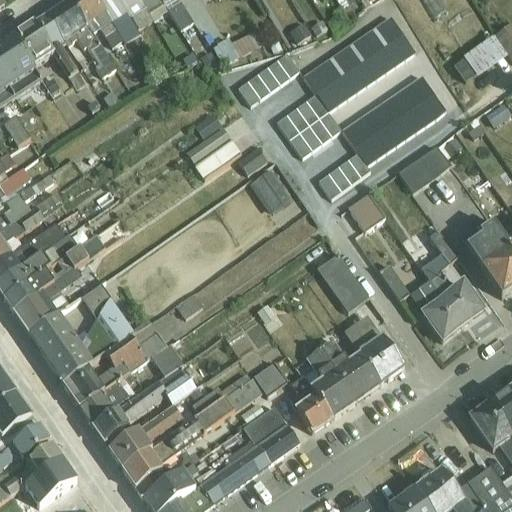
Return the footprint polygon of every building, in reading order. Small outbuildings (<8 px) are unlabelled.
[(76,0),(70,4),(93,38),(101,34),(112,52),(115,50),(117,54),(120,53),(126,49),(125,48),(104,15),(107,13),(96,0),(76,0)] [(104,15),(125,48),(141,38),(138,33),(115,0),(96,0),(107,13),(104,15)] [(115,0),(138,33),(153,25),(137,0),(115,0)] [(137,0),(153,25),(167,15),(163,9),(156,0),(137,0)] [(156,0),(163,9),(167,15),(183,35),(183,34),(194,26),(176,0),(156,0)] [(344,0),(334,0),(341,11),(348,7),(344,0)] [(47,19),(64,46),(67,49),(78,42),(85,52),(88,50),(99,68),(95,70),(102,81),(116,72),(93,38),(70,4),(47,19)] [(34,28),(54,60),(77,92),(85,87),(60,48),(64,46),(47,19),(34,28)] [(391,21),(306,80),(330,115),(415,56),(391,21)] [(322,23),(311,30),(319,42),(330,35),(322,23)] [(305,27),(290,37),(297,49),(312,39),(305,27)] [(13,41),(34,73),(54,60),(34,28),(13,41)] [(511,28),(494,42),(511,66),(511,28)] [(229,43),(218,49),(228,68),(264,50),(257,35),(232,48),(229,43)] [(276,36),(265,41),(272,57),(283,52),(276,36)] [(0,79),(15,102),(41,85),(34,73),(13,41),(0,49),(0,79)] [(508,62),(494,42),(462,63),(475,81),(478,84),(508,62)] [(203,60),(200,61),(208,75),(213,72),(219,68),(211,55),(203,60)] [(287,57),(240,91),(252,109),(299,75),(287,57)] [(455,62),(447,65),(454,82),(462,78),(455,62)] [(0,111),(15,102),(0,79),(0,111)] [(188,84),(185,86),(194,100),(204,93),(195,79),(188,84)] [(316,98),(279,125),(305,160),(342,134),(316,98)] [(504,108),(486,121),(490,126),(490,127),(494,133),(511,120),(504,108)] [(0,132),(0,145),(9,139),(18,151),(29,144),(15,122),(0,132)] [(223,131),(187,156),(195,168),(231,142),(223,131)] [(455,142),(444,150),(451,161),(462,153),(455,142)] [(232,143),(195,169),(205,183),(242,157),(232,143)] [(258,150),(239,164),(249,179),(269,165),(258,150)] [(437,150),(399,176),(414,197),(451,170),(437,150)] [(358,156),(320,183),(333,201),(370,174),(358,156)] [(0,164),(0,187),(9,181),(5,176),(16,169),(8,158),(0,164)] [(9,181),(0,187),(0,206),(24,190),(32,184),(23,171),(9,181)] [(272,172),(250,188),(271,217),(292,203),(272,172)] [(24,190),(0,206),(0,235),(32,214),(25,204),(54,186),(49,179),(26,194),(24,190)] [(32,214),(0,235),(0,265),(23,250),(17,241),(45,223),(42,218),(63,204),(57,196),(32,214)] [(370,196),(349,210),(365,236),(387,221),(370,196)] [(511,299),(511,257),(506,250),(489,225),(461,245),(502,306),(511,299)] [(23,250),(0,265),(0,285),(66,239),(56,226),(23,250)] [(430,283),(465,334),(486,318),(463,286),(455,291),(442,273),(458,262),(438,233),(429,240),(442,258),(422,271),(430,283)] [(66,239),(0,285),(0,296),(4,302),(50,269),(57,265),(78,250),(69,237),(66,239)] [(78,250),(57,265),(63,273),(56,278),(50,269),(4,302),(7,307),(13,315),(77,271),(106,251),(96,237),(78,250)] [(339,257),(318,272),(349,316),(369,301),(339,257)] [(400,304),(410,297),(390,267),(381,273),(383,275),(381,276),(400,304)] [(77,271),(13,315),(30,338),(33,336),(59,317),(71,309),(60,294),(82,279),(77,271)] [(465,334),(430,283),(410,297),(423,315),(420,316),(443,348),(465,334)] [(59,317),(33,336),(40,345),(39,347),(40,349),(40,351),(41,353),(42,355),(44,358),(52,370),(54,372),(56,374),(57,375),(58,376),(60,375),(65,383),(62,385),(63,386),(88,369),(104,357),(151,325),(149,322),(133,333),(102,288),(82,302),(97,323),(81,351),(59,317)] [(194,296),(176,308),(185,320),(203,307),(194,296)] [(267,307),(258,314),(268,328),(277,320),(267,307)] [(361,359),(381,388),(404,372),(367,319),(345,335),(361,359)] [(151,325),(104,357),(113,370),(96,381),(88,369),(63,386),(79,411),(131,375),(152,360),(167,349),(161,340),(151,325)] [(320,352),(356,405),(381,388),(361,359),(350,366),(334,343),(320,352)] [(167,349),(152,360),(165,379),(179,369),(184,366),(171,346),(167,349)] [(303,380),(332,422),(356,405),(320,352),(306,361),(314,371),(303,380)] [(254,381),(264,396),(267,400),(289,385),(275,366),(254,381)] [(179,369),(165,379),(143,394),(93,430),(104,446),(130,429),(128,426),(166,399),(173,409),(174,408),(189,397),(196,392),(179,369)] [(0,406),(15,396),(0,373),(0,406)] [(131,375),(79,411),(91,427),(136,396),(129,387),(136,383),(131,375)] [(199,419),(251,382),(246,375),(220,393),(219,391),(193,409),(199,419)] [(332,422),(303,380),(292,388),(303,406),(295,411),(312,436),(332,422)] [(152,452),(123,472),(143,502),(170,483),(159,467),(264,396),(254,381),(251,382),(199,419),(152,452)] [(487,409),(511,442),(511,395),(510,393),(487,409)] [(15,396),(0,406),(0,439),(0,440),(0,456),(39,429),(31,419),(15,396)] [(259,405),(242,417),(248,427),(256,421),(265,415),(259,405)] [(174,408),(173,409),(109,453),(123,472),(152,452),(148,445),(183,421),(174,408)] [(511,442),(487,409),(467,423),(493,459),(502,453),(511,467),(511,482),(501,490),(511,505),(511,442)] [(39,429),(0,456),(0,472),(21,459),(23,462),(49,444),(39,429)] [(229,469),(258,449),(253,443),(225,462),(229,469)] [(11,473),(0,480),(0,504),(34,478),(36,481),(62,462),(52,447),(15,479),(11,473)] [(217,478),(200,490),(213,508),(270,467),(269,466),(258,449),(229,469),(217,478)] [(174,481),(200,462),(195,454),(183,463),(185,466),(175,472),(176,474),(171,477),(174,481)] [(383,457),(357,470),(369,492),(395,478),(383,457)] [(170,483),(143,502),(150,511),(168,511),(200,490),(217,478),(209,466),(204,459),(200,462),(174,481),(170,483)] [(414,492),(427,511),(482,511),(467,490),(458,497),(442,473),(430,481),(429,480),(419,487),(420,489),(414,492)] [(467,490),(482,511),(511,511),(511,505),(501,490),(490,474),(467,490)] [(334,502),(349,495),(345,486),(329,493),(334,502)] [(200,490),(168,511),(206,511),(213,508),(200,490)] [(427,511),(414,492),(414,491),(403,498),(404,499),(389,510),(389,511),(427,511)]
